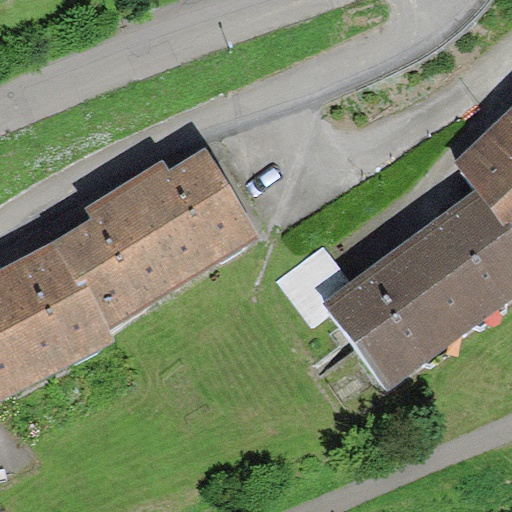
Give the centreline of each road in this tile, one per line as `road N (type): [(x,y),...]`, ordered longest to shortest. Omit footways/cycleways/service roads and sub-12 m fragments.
road 1 (residential): [(0,239),(171,140),(425,19),(427,0)]
road 2 (residential): [(0,112),(284,0)]
